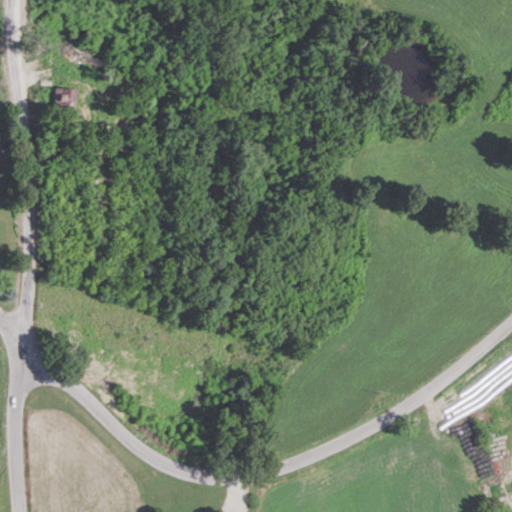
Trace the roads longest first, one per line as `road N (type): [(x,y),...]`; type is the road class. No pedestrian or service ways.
road 1 (tertiary): [(511,319),(370,425),(240,475),(157,458),(23,342)]
road 2 (residential): [(23,342),(28,185),(13,0)]
road 3 (tertiary): [(18,511),(13,414),(23,342)]
